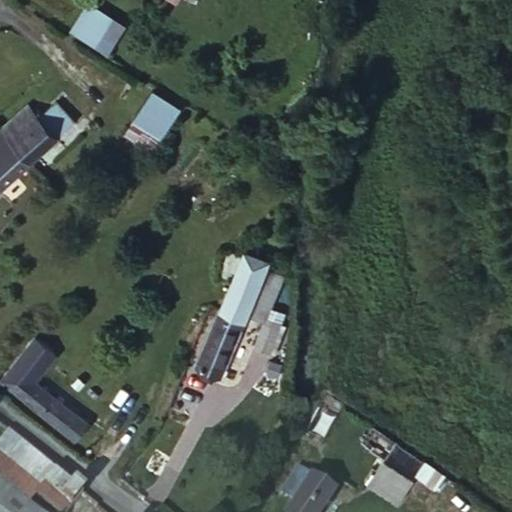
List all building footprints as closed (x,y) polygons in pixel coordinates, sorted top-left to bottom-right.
[(71,0),(64,0),(58,12),(82,26),(95,7),(84,0),(81,5),(71,0)] [(147,88),(129,115),(156,134),(175,105),(147,88)] [(0,139),(13,151),(41,124),(24,107),(0,133),(0,139)] [(13,151),(26,165),(63,128),(50,115),(41,124),(13,151)] [(0,163),(13,151),(0,139),(0,163)] [(0,191),(26,165),(13,151),(0,163),(0,191)] [(225,277),(215,300),(244,311),(255,284),(262,262),(224,248),(215,273),(225,277)] [(274,291),(281,269),(262,262),(255,284),(274,291)] [(244,311),(264,318),(274,291),(255,284),(244,311)] [(244,311),(215,300),(191,361),(220,373),(244,311)] [(267,365),(280,325),(264,318),(249,359),(267,365)] [(41,386),(27,407),(77,439),(90,418),(41,386)] [(334,425),(329,435),(343,442),(348,432),(334,425)] [(60,511),(64,511),(82,491),(9,431),(0,442),(0,461),(33,489),(60,511)] [(343,442),(329,435),(327,435),(320,451),(336,458),(343,442)] [(0,468),(30,493),(33,489),(0,461),(0,468)] [(0,468),(0,511),(52,511),(30,493),(0,468)] [(397,476),(385,493),(412,511),(413,511),(419,504),(404,492),(410,485),(397,476)] [(311,507),(323,490),(312,483),(301,500),(311,507)] [(425,496),(410,485),(404,492),(419,504),(425,496)] [(342,511),(346,506),(323,490),(311,507),(307,511),(342,511)] [(412,511),(385,493),(380,501),(395,511),(412,511)]
